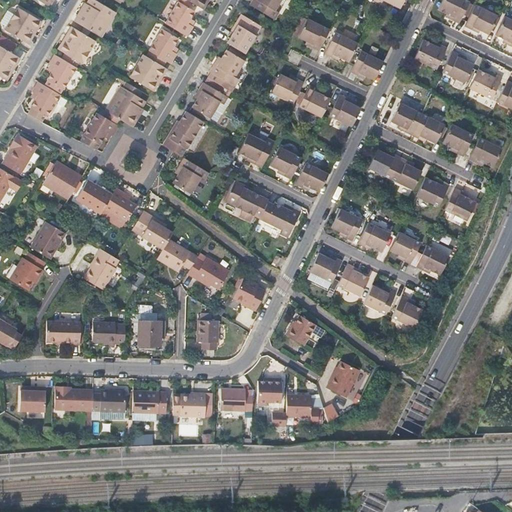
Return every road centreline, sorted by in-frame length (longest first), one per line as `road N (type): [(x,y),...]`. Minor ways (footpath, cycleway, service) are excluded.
road 1 (residential): [(0,368),(220,371),(243,363),(425,0)]
road 2 (tertiary): [(371,511),(511,227)]
road 3 (residential): [(228,0),(141,148)]
road 4 (residential): [(5,107),(71,0)]
road 5 (residential): [(112,166),(5,107)]
